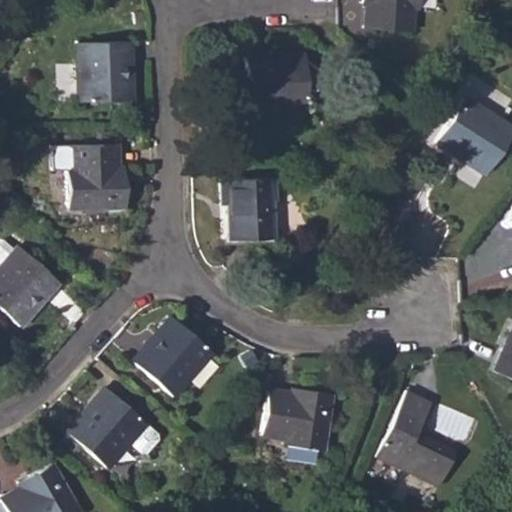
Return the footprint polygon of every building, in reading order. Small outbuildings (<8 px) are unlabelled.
[(361,28),(408,32),(410,6),(415,7),(415,0),(356,0),(356,2),(364,3),(361,28)] [(71,41),(73,102),(127,101),(125,41),(71,41)] [(241,55),(241,108),(301,108),(301,54),(241,55)] [(432,141),(481,174),(510,129),(461,96),(432,141)] [(61,168),(62,207),(120,207),(119,166),(112,166),(112,143),(67,144),(67,168),(61,168)] [(223,202),(224,239),(268,239),(268,200),(273,201),(272,181),(215,182),(214,202),(223,202)] [(377,204),(376,233),(406,237),(407,206),(377,204)] [(0,260),(0,311),(16,325),(55,283),(13,245),(0,260)] [(127,361),(167,396),(207,351),(165,316),(127,361)] [(511,381),(511,323),(490,371),(511,381)] [(61,431),(102,468),(124,442),(137,453),(140,450),(152,437),(153,433),(141,423),(99,387),(61,431)] [(279,445),(317,450),(326,393),(287,387),(287,393),(263,390),(255,436),(281,439),(279,445)] [(370,456),(432,486),(452,450),(412,431),(427,403),(402,391),(370,456)] [(0,508),(2,511),(74,511),(46,462),(13,481),(15,486),(0,497),(0,508)]
